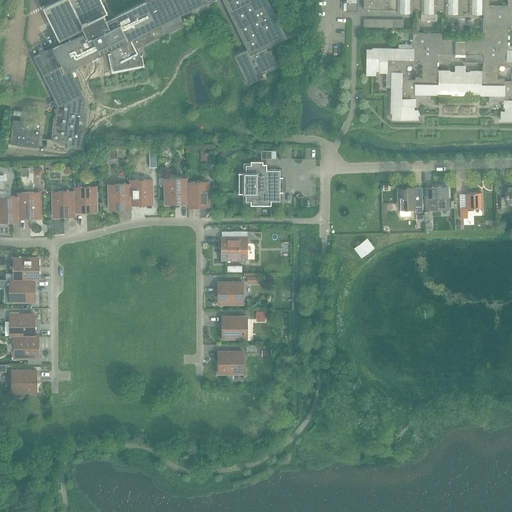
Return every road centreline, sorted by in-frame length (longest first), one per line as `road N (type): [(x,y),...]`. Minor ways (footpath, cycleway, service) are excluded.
road 1 (residential): [(326,167),(511,162)]
road 2 (residential): [(199,222),(323,220),(326,167)]
road 3 (residential): [(198,383),(199,222)]
road 4 (residential): [(52,243),(145,222),(199,222)]
road 5 (residential): [(54,391),(52,243)]
